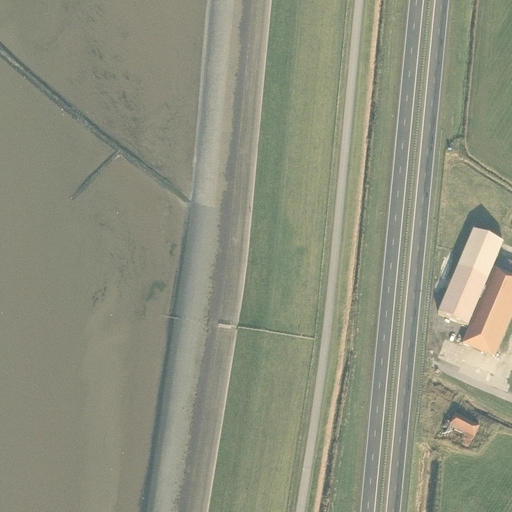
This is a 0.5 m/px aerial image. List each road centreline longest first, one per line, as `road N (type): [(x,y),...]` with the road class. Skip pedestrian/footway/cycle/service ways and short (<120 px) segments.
road 1 (unclassified): [(295,511),(321,349),(355,0)]
road 2 (trunk): [(392,511),(446,0)]
road 3 (trunk): [(416,0),(365,511)]
